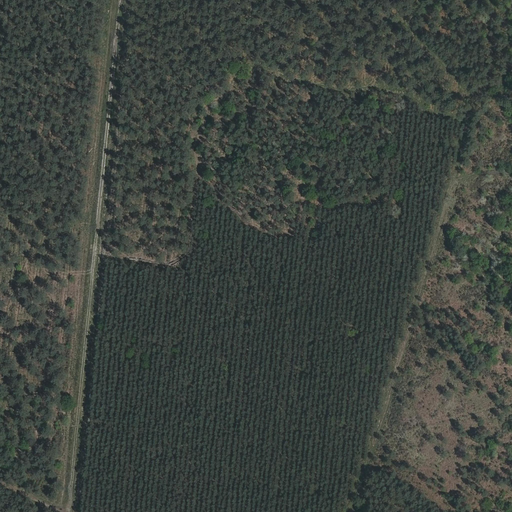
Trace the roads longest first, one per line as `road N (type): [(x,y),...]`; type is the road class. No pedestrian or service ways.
road 1 (track): [(457,172),(342,511)]
road 2 (track): [(511,173),(457,172),(463,124),(406,41),(424,0)]
